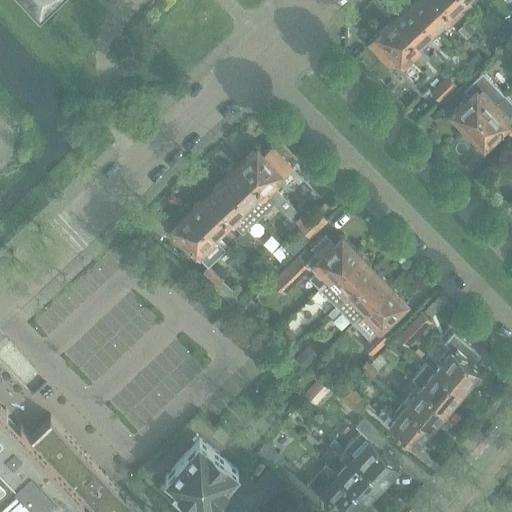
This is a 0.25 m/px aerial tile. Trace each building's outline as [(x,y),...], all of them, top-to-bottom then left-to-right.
[(26,0),(40,14),(54,0),(26,0)] [(437,31),(454,15),(440,0),(410,0),(409,2),(437,31)] [(440,0),(454,15),(470,0),(440,0)] [(421,46),(437,31),(409,2),(393,17),(421,46)] [(428,55),(421,46),(393,17),(367,41),(390,66),(398,57),(403,63),(413,53),(423,63),(430,56),(428,55)] [(462,24),(470,33),(475,28),(467,20),(462,24)] [(466,37),(470,33),(462,24),(458,28),(466,37)] [(430,56),(437,64),(441,59),(433,50),(428,55),(430,56)] [(466,63),(472,69),(483,58),(477,52),(466,63)] [(469,95),(451,112),(466,128),(503,92),(482,72),(464,90),(469,95)] [(456,84),(448,75),(431,90),(440,99),(456,84)] [(511,101),(503,92),(466,128),(484,145),(504,126),(511,134),(511,133),(511,101)] [(239,161),(266,191),(289,215),(296,208),(273,184),(293,166),(272,144),(263,152),(256,145),(239,161)] [(257,215),(274,200),(266,191),(239,161),(222,177),(249,207),(257,215)] [(248,208),(249,207),(222,177),(205,192),(233,222),(232,223),(241,233),(242,232),(250,240),(253,237),(245,229),(257,218),(248,208)] [(216,238),(232,223),(233,222),(205,192),(188,208),(216,238)] [(198,255),(216,238),(188,208),(170,225),(178,233),(173,238),(192,255),(196,252),(198,255)] [(318,209),(299,226),(311,239),(328,220),(318,209)] [(302,230),(286,246),(293,253),(309,238),(302,230)] [(244,245),(250,240),(242,232),(241,233),(237,237),(244,245)] [(320,288),(358,251),(341,234),(335,240),(330,236),(328,238),(324,234),(311,247),(315,252),(305,262),(314,272),(309,277),(320,288)] [(336,305),(374,268),(358,251),(320,288),(336,305)] [(284,292),(310,268),(297,254),(273,279),(284,292)] [(226,274),(211,259),(198,274),(216,289),(226,274)] [(352,322),(390,284),(374,268),(336,305),(328,313),(332,317),(340,309),(352,322)] [(220,283),(216,288),(236,307),(241,302),(220,283)] [(368,339),(363,343),(372,353),(389,336),(380,327),(406,301),(390,284),(352,322),(368,339)] [(422,310),(396,335),(407,344),(431,319),(422,310)] [(283,342),(294,332),(285,323),(275,333),(283,342)] [(434,367),(461,390),(468,382),(469,384),(477,374),(476,373),(479,369),(463,356),(466,353),(455,345),(453,348),(451,346),(434,367)] [(391,362),(397,356),(385,346),(380,352),(391,362)] [(305,368),(306,367),(313,360),(303,350),(295,358),(305,368)] [(371,375),(376,369),(365,360),(359,365),(371,375)] [(434,367),(433,367),(431,365),(430,366),(426,363),(412,380),(416,383),(418,385),(446,408),(452,401),(453,402),(462,392),(460,391),(461,390),(434,367)] [(334,373),(326,381),(332,388),(340,379),(334,373)] [(315,404),(329,389),(319,379),(304,393),(315,404)] [(367,401),(343,381),(333,391),(358,412),(367,401)] [(446,408),(418,385),(416,383),(406,395),(408,397),(403,402),(402,401),(431,426),(437,419),(439,420),(447,411),(445,409),(446,408)] [(430,427),(431,426),(402,401),(394,411),(386,405),(379,413),(385,418),(384,419),(416,445),(423,437),(424,438),(432,429),(430,427)] [(139,511),(142,511),(143,511),(50,413),(49,414),(50,416),(31,435),(22,425),(0,402),(0,511),(44,511),(53,504),(60,511),(81,492),(99,511),(139,511)] [(381,482),(382,483),(383,482),(385,484),(395,473),(393,471),(398,465),(389,457),(391,455),(383,448),(381,449),(379,447),(388,437),(364,415),(355,424),(361,430),(345,448),(365,466),(367,466),(372,471),(372,473),(381,482)] [(270,424),(262,416),(255,423),(264,431),(270,424)] [(237,432),(245,438),(248,435),(240,429),(237,432)] [(198,435),(195,438),(177,460),(163,475),(204,510),(239,470),(198,435)] [(365,469),(365,466),(345,448),(334,438),(328,444),(334,450),(336,448),(341,452),(338,456),(346,463),(336,473),(348,484),(348,487),(351,490),(353,491),(356,491),(365,500),(366,499),(368,501),(378,490),(376,488),(381,482),(372,473),(369,473),(365,469)] [(271,467),(289,483),(296,476),(278,459),(280,457),(263,442),(253,453),(270,468),(271,467)] [(348,484),(336,473),(334,471),(317,456),(312,461),(331,479),(322,488),(316,482),(313,486),(319,492),(318,493),(336,509),(338,506),(344,511),(357,511),(363,507),(361,505),(365,500),(356,491),(353,491),(351,490),(348,487),(348,484)]
